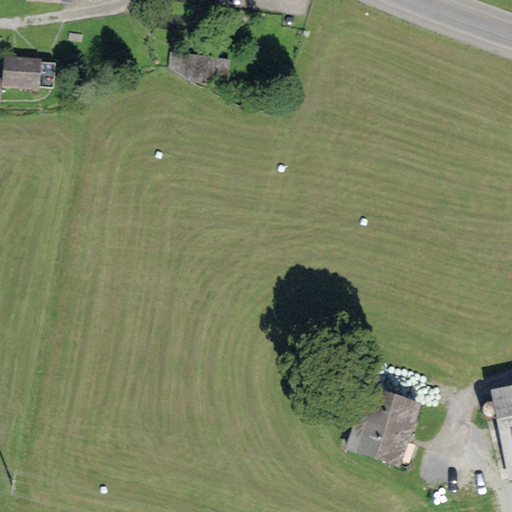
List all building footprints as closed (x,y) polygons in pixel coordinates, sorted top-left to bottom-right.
[(26,0),(26,6),(61,9),(61,0),(26,0)] [(212,75),(212,51),(175,50),(175,75),(212,75)] [(232,77),(232,55),(215,55),(214,77),(232,77)] [(59,84),(60,59),(49,59),(48,84),(59,84)] [(43,63),(5,60),(3,91),(42,93),(43,63)] [(422,408),(367,389),(345,451),(400,470),(422,408)] [(511,393),(490,398),(508,488),(511,487),(511,393)]
